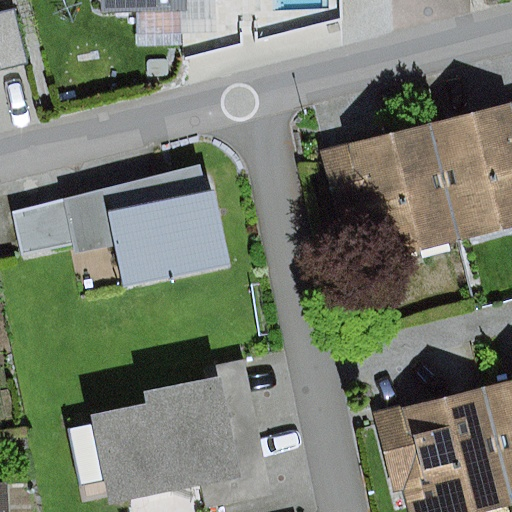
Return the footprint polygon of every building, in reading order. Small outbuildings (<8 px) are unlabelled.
[(15,10),(0,14),(0,70),(28,64),(15,10)] [(511,106),(434,126),(464,245),(511,233),(511,106)] [(434,126),(323,152),(342,232),(358,228),(368,270),(464,245),(434,126)] [(202,172),(62,203),(72,246),(74,257),(118,248),(111,214),(207,194),(202,172)] [(207,194),(111,214),(118,248),(126,289),(233,267),(218,192),(207,194)] [(62,203),(14,214),(23,256),(72,246),(62,203)] [(251,479),(230,376),(148,392),(151,407),(97,418),(114,506),(251,479)] [(511,385),(489,391),(511,483),(511,385)] [(511,511),(511,483),(489,391),(378,417),(397,497),(413,493),(417,511),(511,511)] [(11,511),(11,492),(0,492),(0,511),(11,511)]
